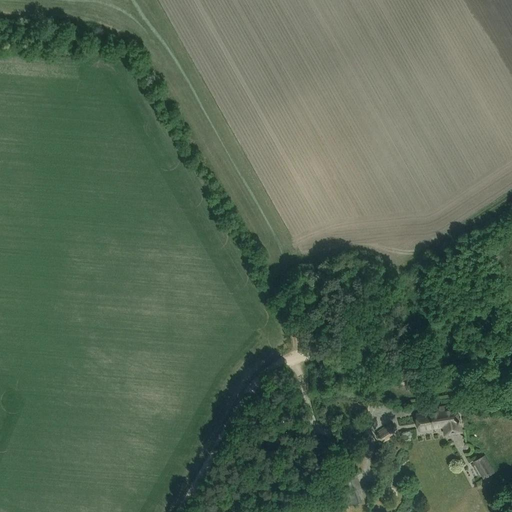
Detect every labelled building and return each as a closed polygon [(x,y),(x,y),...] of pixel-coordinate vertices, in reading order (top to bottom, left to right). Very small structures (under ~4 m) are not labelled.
[(382,389),(375,398),(392,411),(399,402),(382,389)] [(443,411),(417,415),(419,428),(448,423),(450,432),(460,430),(459,425),(461,425),(460,417),(458,417),(456,405),(442,407),(443,411)] [(378,433),(384,442),(395,434),(390,426),(378,433)] [(485,479),(495,472),(485,455),(474,462),(485,479)] [(356,475),(350,477),(342,479),(345,488),(339,490),(344,505),(351,503),(351,504),(359,501),(354,489),(360,487),(356,475)]
